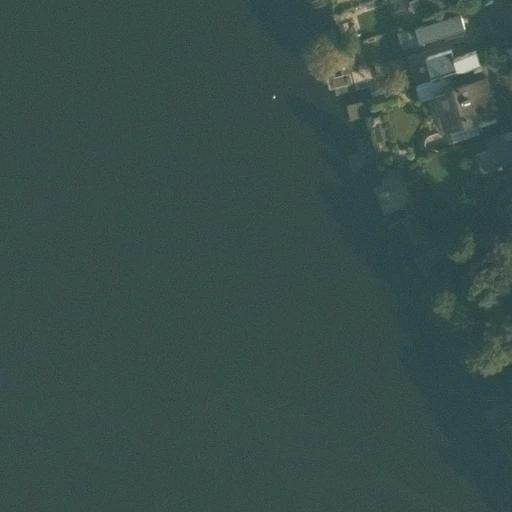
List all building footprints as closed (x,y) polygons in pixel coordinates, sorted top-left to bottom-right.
[(413,0),(417,10),(444,0),(413,0)] [(416,27),(420,41),(465,28),(461,14),(416,27)] [(445,71),(447,77),(482,63),(477,50),(455,59),(452,50),(427,58),(432,75),(445,71)] [(486,75),(467,81),(471,93),(490,87),(486,75)] [(439,94),(448,124),(472,117),(473,121),(478,119),(498,114),(490,87),(471,93),(467,81),(451,85),(453,90),(439,94)] [(482,132),(478,119),(473,121),(472,117),(448,124),(453,140),(482,132)] [(476,144),(478,151),(483,149),(490,168),(492,173),(511,164),(511,146),(510,139),(501,143),(498,135),(487,140),(476,144)] [(483,170),(490,168),(483,149),(478,151),(476,151),(483,170)]
